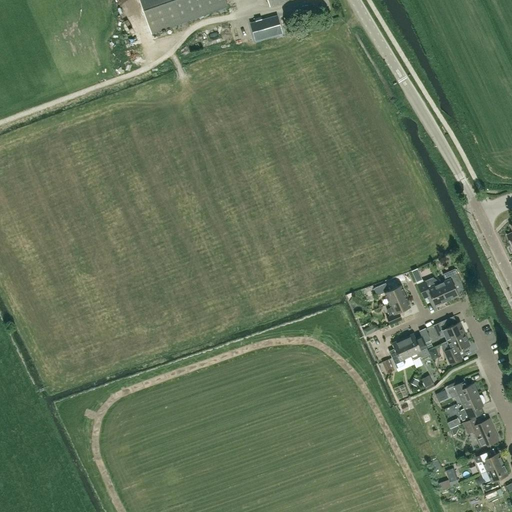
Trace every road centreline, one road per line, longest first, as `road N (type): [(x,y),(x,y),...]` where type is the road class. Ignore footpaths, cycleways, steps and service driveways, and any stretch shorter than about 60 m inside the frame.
road 1 (tertiary): [(480,216),(353,0)]
road 2 (residential): [(495,383),(465,303),(424,316)]
